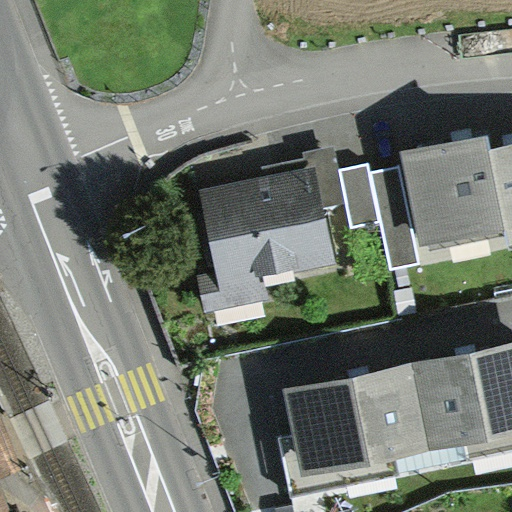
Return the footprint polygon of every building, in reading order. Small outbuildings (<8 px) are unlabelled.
[(402,151),(422,246),(506,228),(489,151),(487,137),(402,151)] [(265,168),(266,176),(316,166),(325,207),(347,203),(340,169),(335,145),(304,152),(305,159),(265,168)] [(511,146),(489,151),(506,228),(509,245),(511,244),(511,146)] [(353,229),(381,224),(371,172),(369,163),(340,169),(347,203),(353,229)] [(271,301),(267,277),(335,263),(325,207),(316,166),(266,176),(201,189),(218,276),(201,280),(207,314),(271,301)] [(401,166),(371,172),(381,224),(391,268),(420,262),(401,166)] [(511,342),(412,363),(430,452),(465,444),(469,461),(511,451),(511,342)] [(430,452),(412,363),(286,388),(296,436),(280,440),(292,499),(399,477),(395,459),(430,452)] [(0,511),(21,511),(17,511),(15,511),(1,478),(25,469),(0,408),(0,511)]
